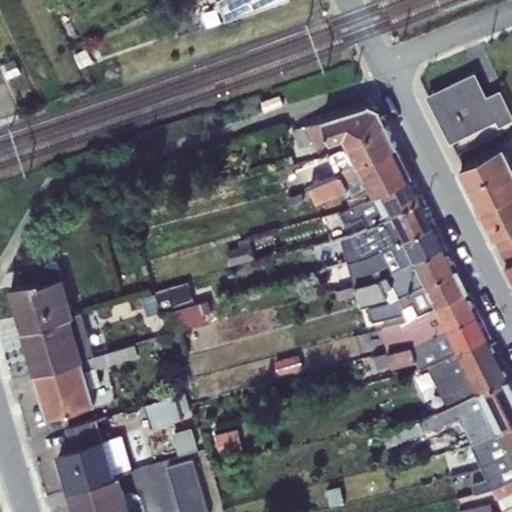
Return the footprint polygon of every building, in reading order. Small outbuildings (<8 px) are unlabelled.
[(216,0),(227,19),(281,0),(216,0)] [(462,91),(432,103),(450,139),(495,116),(499,125),(511,119),(511,110),(501,88),(487,95),(476,73),(457,82),(462,91)] [(432,103),(462,91),(457,82),(428,96),(432,103)] [(280,94),(262,100),(265,109),(283,103),(280,94)] [(346,138),(387,124),(379,108),(374,110),(371,103),(292,128),(300,147),(313,141),(315,147),(345,135),(346,138)] [(339,172),(396,144),(387,124),(346,138),(353,152),(303,172),(310,185),(339,172)] [(351,206),(412,175),(396,144),(339,172),(310,185),(317,202),(349,188),(353,197),(349,197),(351,206)] [(460,169),(480,210),(511,193),(511,161),(505,147),(460,169)] [(369,226),(424,198),(412,175),(351,206),(342,210),(347,223),(363,215),(369,226)] [(511,193),(480,210),(500,250),(511,244),(511,193)] [(368,254),(435,222),(424,198),(369,226),(360,230),(343,236),(348,254),(366,249),(368,254)] [(376,279),(446,244),(435,222),(368,254),(349,259),(356,284),(376,279)] [(250,237),(239,240),(240,245),(226,249),(230,265),(256,258),(250,237)] [(391,300),(457,267),(446,244),(376,279),(356,284),(336,289),(339,299),(358,294),(361,303),(389,295),(391,300)] [(511,244),(500,250),(511,273),(511,244)] [(11,285),(24,329),(74,314),(58,257),(20,268),(24,282),(11,285)] [(409,317),(468,289),(457,267),(391,300),(369,306),(373,320),(406,311),(409,317)] [(192,279),(156,289),(156,291),(163,312),(179,307),(177,303),(197,297),(192,279)] [(419,341),(479,311),(468,289),(409,317),(381,326),(389,350),(419,341)] [(150,323),(165,319),(163,312),(156,291),(142,295),(150,323)] [(179,307),(163,312),(165,319),(169,333),(206,321),(200,301),(179,307)] [(24,329),(36,372),(95,355),(82,311),(74,314),(24,329)] [(428,364),(491,335),(479,311),(419,341),(389,350),(374,354),(379,368),(413,360),(415,365),(418,364),(421,368),(428,364)] [(447,404),(511,375),(491,335),(428,364),(447,404)] [(95,355),(36,372),(49,415),(97,401),(93,386),(102,383),(97,366),(139,356),(136,343),(95,355)] [(299,352),(276,358),(280,374),(303,368),(299,352)] [(487,435),(511,423),(511,376),(511,375),(447,404),(420,417),(383,426),(388,444),(443,426),(442,424),(462,414),(466,416),(476,412),(487,435)] [(187,391),(146,403),(152,425),(184,416),(182,411),(191,409),(187,391)] [(60,451),(71,488),(122,472),(133,469),(123,433),(104,438),(97,417),(67,426),(74,447),(60,451)] [(481,465),(511,450),(511,423),(487,435),(471,442),(481,465)] [(193,425),(173,431),(179,452),(199,446),(193,425)] [(238,428),(215,434),(220,455),(244,449),(238,428)] [(493,488),(511,478),(511,450),(481,465),(488,477),(472,481),(477,494),(493,488)] [(210,511),(194,456),(168,464),(182,511),(210,511)] [(71,488),(77,511),(133,511),(122,472),(71,488)] [(504,509),(511,505),(511,478),(493,488),(504,509)] [(341,484),(327,487),(331,505),(345,502),(341,484)] [(460,509),(460,511),(493,511),(490,501),(460,509)]
